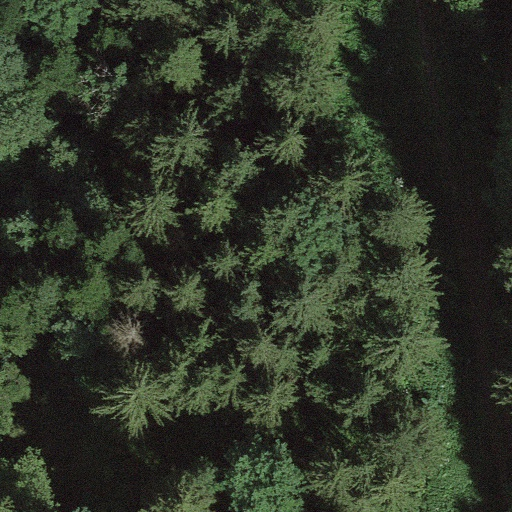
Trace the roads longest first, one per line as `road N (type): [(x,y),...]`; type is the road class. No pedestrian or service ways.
road 1 (track): [(511,477),(420,0)]
road 2 (track): [(474,271),(511,23)]
